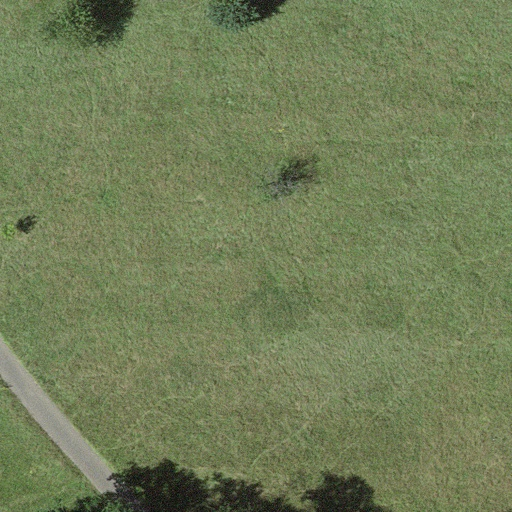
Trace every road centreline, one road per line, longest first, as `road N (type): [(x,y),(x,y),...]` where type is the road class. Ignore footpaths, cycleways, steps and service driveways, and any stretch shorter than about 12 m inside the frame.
road 1 (trunk): [(511,57),(0,250)]
road 2 (track): [(0,343),(133,511)]
